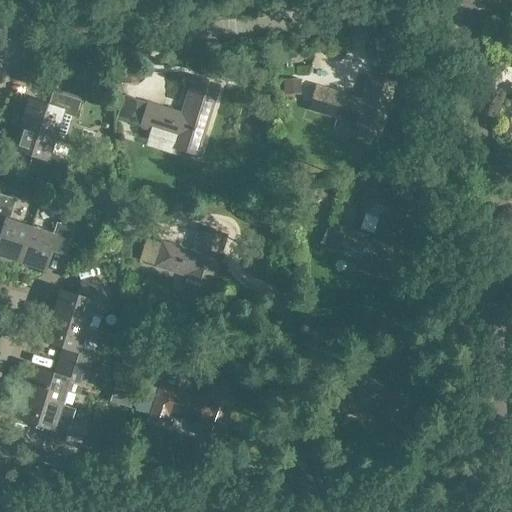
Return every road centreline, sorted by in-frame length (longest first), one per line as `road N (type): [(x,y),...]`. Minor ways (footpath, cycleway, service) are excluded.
road 1 (residential): [(0,75),(59,43),(467,12)]
road 2 (residential): [(491,313),(467,12)]
road 3 (residential): [(274,327),(491,313)]
road 4 (residential): [(509,511),(491,313)]
